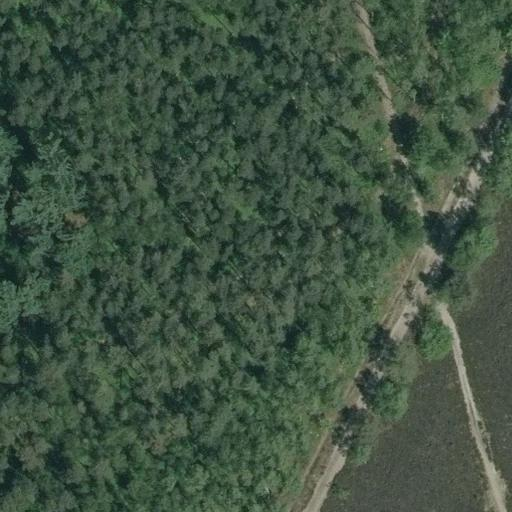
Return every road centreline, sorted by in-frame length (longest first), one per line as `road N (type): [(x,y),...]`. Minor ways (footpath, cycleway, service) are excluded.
road 1 (track): [(0,397),(47,360),(333,227),(404,177)]
road 2 (track): [(310,511),(511,111)]
road 3 (track): [(404,177),(500,511)]
road 4 (track): [(356,0),(404,177)]
